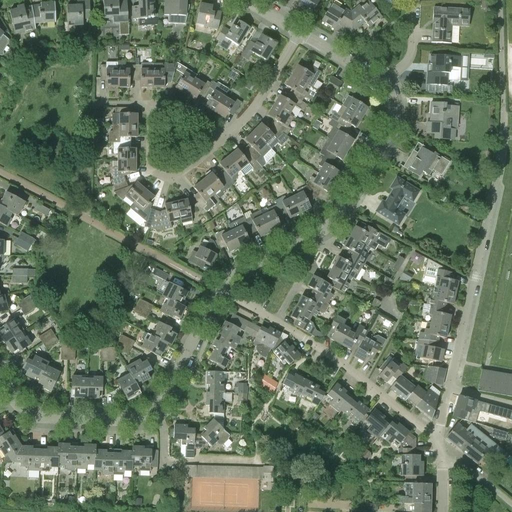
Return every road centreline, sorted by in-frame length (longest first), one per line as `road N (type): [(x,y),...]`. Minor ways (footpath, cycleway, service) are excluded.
road 1 (residential): [(437,439),(499,160),(499,0)]
road 2 (residential): [(0,379),(36,417),(145,419),(220,290)]
road 3 (residential): [(220,290),(250,265),(333,226),(391,125),(383,83)]
road 4 (residential): [(437,439),(220,290)]
road 5 (residential): [(299,33),(249,114),(206,137)]
road 6 (residential): [(206,137),(170,109),(151,108),(144,158),(170,170)]
